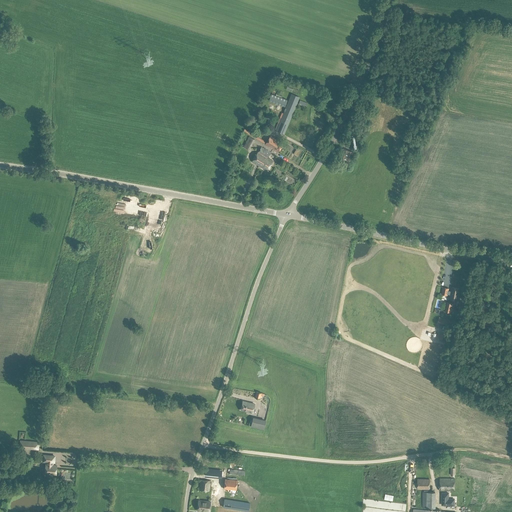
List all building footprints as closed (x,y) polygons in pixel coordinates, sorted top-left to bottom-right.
[(310,103),(314,105),(316,99),(312,98),(313,96),(310,95),(311,91),(307,89),(305,93),(304,92),(302,97),(305,98),(303,103),(309,105),(310,103)] [(269,101),(285,107),(287,100),(271,94),(269,101)] [(276,131),(284,134),(300,97),(292,94),(276,131)] [(265,144),(278,152),(283,144),(270,136),(265,144)] [(255,140),(250,137),(243,147),(249,150),(255,140)] [(262,147),(258,152),(252,162),(259,166),(265,156),(263,155),(266,150),(262,147)] [(344,148),(339,161),(348,164),(353,152),(344,148)] [(265,156),(259,166),(267,171),(273,161),(268,158),(271,153),(266,150),(263,155),(265,156)] [(443,287),(442,294),(447,296),(448,294),(450,294),(450,299),(458,300),(461,289),(452,287),(451,292),(448,291),(449,288),(443,287)] [(439,317),(438,322),(449,325),(450,321),(450,320),(439,317)] [(255,404),(243,401),(241,410),(252,413),(255,404)] [(264,430),(266,420),(253,417),(251,426),(264,430)] [(19,440),(18,448),(37,450),(38,442),(19,440)] [(52,475),(52,473),(56,474),(56,473),(57,472),(57,471),(56,470),(57,466),(53,465),(53,462),(54,462),(55,456),(44,455),(43,461),(47,461),(46,465),(46,471),(47,471),(47,475),(52,475)] [(447,490),(448,479),(440,478),(440,490),(447,490)] [(229,490),(236,490),(237,490),(238,480),(225,479),(224,489),(229,490)] [(430,479),(418,479),(417,489),(430,489),(430,479)] [(448,479),(447,490),(455,491),(455,479),(448,479)] [(202,480),(201,489),(211,489),(211,480),(202,480)] [(448,503),(448,499),(448,493),(443,493),(442,505),(454,505),(454,503),(448,503)] [(223,507),(249,511),(250,503),(224,499),(223,507)] [(209,511),(210,501),(199,500),(198,511),(209,511)]
